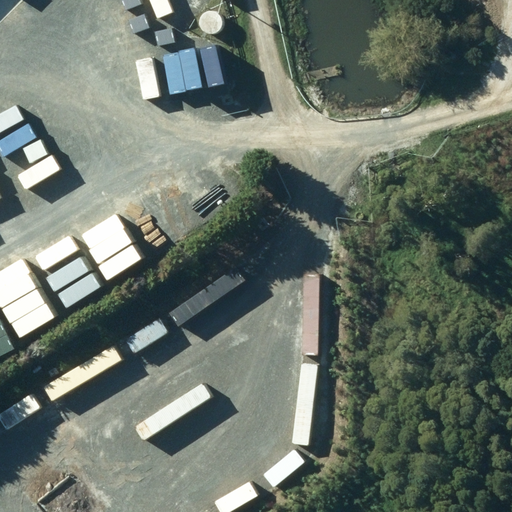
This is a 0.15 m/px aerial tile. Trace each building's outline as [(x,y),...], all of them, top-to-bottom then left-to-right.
[(200,176),(187,185),(211,219),(225,210),(200,176)] [(146,209),(136,191),(90,218),(101,235),(146,209)] [(127,230),(98,250),(120,284),(150,264),(127,230)] [(95,253),(79,263),(102,298),(118,288),(95,253)] [(0,320),(0,345),(11,339),(0,320)]
